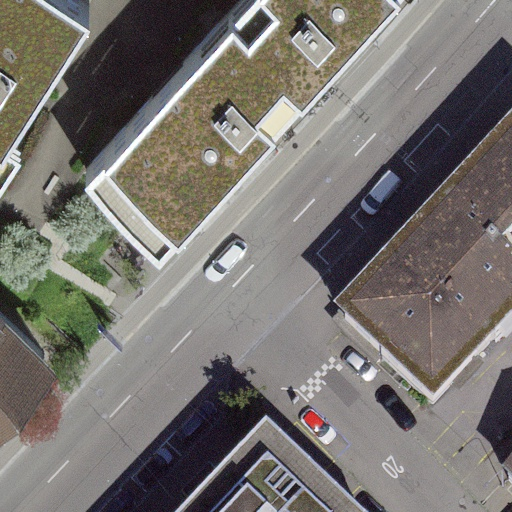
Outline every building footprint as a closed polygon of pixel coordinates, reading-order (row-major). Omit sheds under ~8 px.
[(0,0),(0,190),(93,38),(28,0),(0,0)] [(260,0),(231,32),(248,47),(313,104),(404,0),(260,0)] [(231,32),(90,192),(172,264),(313,104),(248,47),(231,32)] [(511,149),(340,334),(436,423),(511,341),(511,149)] [(0,420),(55,364),(0,311),(0,420)] [(329,511),(268,453),(211,511),(329,511)]
